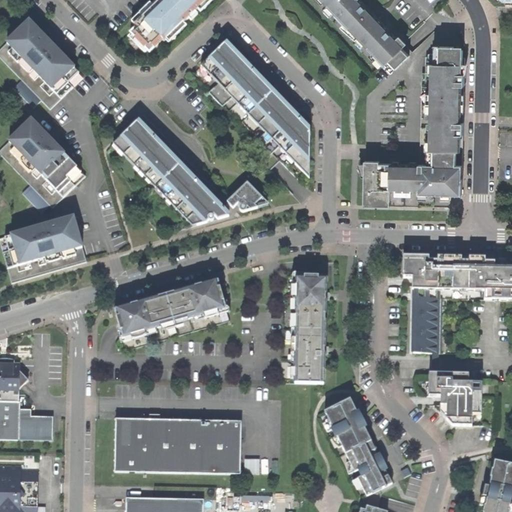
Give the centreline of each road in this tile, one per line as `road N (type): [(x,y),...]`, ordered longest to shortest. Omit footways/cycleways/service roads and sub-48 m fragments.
road 1 (residential): [(328,234),(324,107),(240,22),(219,23),(157,79),(141,83),(126,79),(47,0)]
road 2 (unclassified): [(369,235),(367,378),(436,453),(439,481),(429,511)]
road 3 (residential): [(77,298),(328,234)]
road 4 (residential): [(467,0),(481,43),(477,236)]
road 5 (unclassified): [(77,298),(75,511)]
